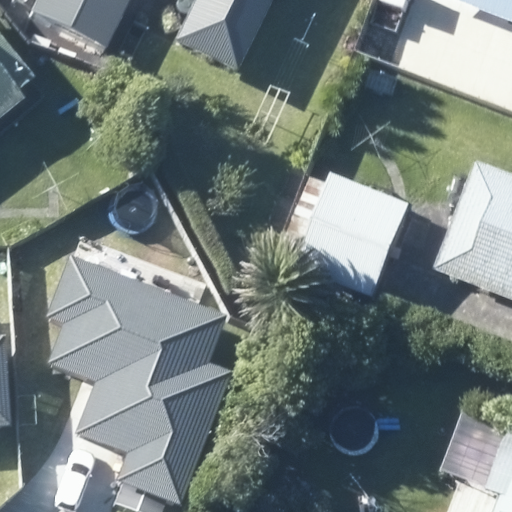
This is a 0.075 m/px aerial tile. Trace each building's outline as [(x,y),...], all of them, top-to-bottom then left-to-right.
[(116,15),(123,0),(23,0),(28,2),(32,3),(26,17),(58,32),(97,52),(116,15)] [(227,81),(266,0),(177,0),(187,5),(165,50),(227,81)] [(511,0),(430,0),(511,31),(511,0)] [(0,118),(13,108),(6,101),(24,85),(0,55),(0,118)] [(438,86),(445,64),(424,56),(417,78),(438,86)] [(272,187),(295,196),(305,171),(281,162),(272,187)] [(511,185),(488,176),(476,171),(459,215),(436,276),(511,305),(511,185)] [(372,297),(409,213),(333,179),(328,189),(311,182),(279,255),(300,264),(296,272),(369,304),(372,297)] [(45,415),(0,401),(0,505),(16,511),(45,415)] [(175,441),(185,418),(159,407),(149,429),(175,441)] [(511,511),(511,433),(510,432),(487,497),(498,500),(493,511),(511,511)] [(150,511),(161,490),(127,474),(114,502),(136,511),(150,511)]
